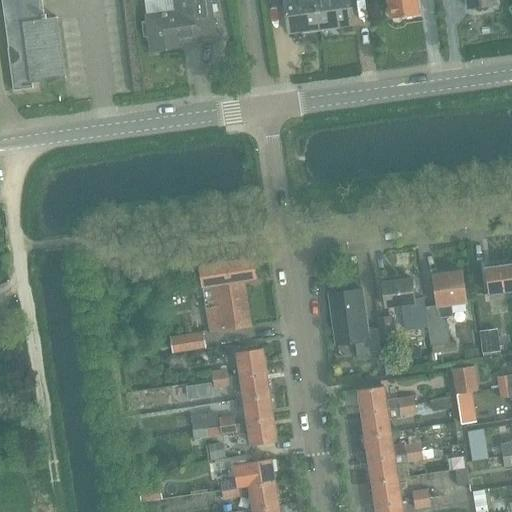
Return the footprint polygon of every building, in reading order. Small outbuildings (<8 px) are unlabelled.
[(2,0),(15,90),(34,87),(33,81),(66,77),(58,17),(47,18),(47,14),(44,14),(42,0),(2,0)] [(143,23),(145,37),(150,36),(152,52),(182,48),(182,43),(216,38),(212,2),(227,0),(229,0),(149,0),(145,1),(148,22),(143,23)] [(320,28),(316,0),(283,0),(288,32),(320,28)] [(348,0),(316,0),(320,28),(352,24),(348,0)] [(389,0),(392,17),(418,14),(416,0),(389,0)] [(467,0),(468,7),(475,6),(476,10),(488,9),(487,4),(496,3),(495,0),(467,0)] [(199,253),(162,259),(163,266),(178,264),(180,274),(194,272),(192,262),(200,260),(199,253)] [(253,256),(199,265),(206,307),(218,306),(222,329),(251,324),(243,279),(256,276),(253,256)] [(511,263),(486,267),(489,293),(511,289),(511,263)] [(438,303),(426,305),(432,353),(457,350),(456,341),(450,341),(447,315),(453,314),(451,301),(466,299),(462,270),(434,273),(438,303)] [(150,273),(142,281),(147,286),(155,279),(150,273)] [(414,300),(415,300),(412,277),(382,281),(385,305),(402,303),(404,314),(416,313),(414,300)] [(377,317),(378,326),(366,328),(361,287),(330,291),(336,343),(355,340),(357,356),(382,353),(380,341),(394,339),(391,315),(377,317)] [(480,348),(480,353),(500,351),(500,345),(497,329),(478,332),(480,348)] [(202,332),(168,337),(171,353),(204,347),(202,332)] [(477,332),(468,333),(469,345),(478,344),(477,332)] [(240,373),(266,369),(263,347),(237,351),(240,373)] [(464,349),(466,360),(478,359),(476,348),(464,349)] [(408,359),(407,353),(404,350),(398,351),(396,355),(397,360),(400,363),(405,362),(408,359)] [(453,366),(457,391),(479,388),(476,363),(453,366)] [(211,371),(212,378),(228,375),(226,369),(211,371)] [(242,384),(244,396),(270,393),(266,369),(240,373),(241,375),(228,377),(228,375),(212,378),(214,388),(242,384)] [(498,376),(499,387),(511,384),(511,376),(511,377),(511,374),(498,376)] [(211,381),(186,385),(188,397),(213,394),(211,381)] [(358,388),(362,414),(387,408),(383,384),(358,388)] [(511,384),(499,387),(501,397),(511,394),(511,384)] [(244,396),(248,421),(274,417),(270,393),(244,396)] [(400,406),(416,403),(414,395),(398,397),(400,406)] [(362,414),(366,437),(391,433),(389,417),(401,416),(401,414),(417,411),(416,403),(400,406),(387,408),(362,414)] [(474,406),(459,409),(461,424),(477,422),(474,406)] [(218,417),(219,426),(235,423),(234,414),(218,417)] [(235,423),(219,426),(192,430),(193,437),(198,441),(201,437),(249,430),(251,444),(277,440),(274,417),(248,421),(235,423)] [(366,437),(369,461),(394,454),(391,433),(366,437)] [(407,452),(423,449),(422,441),(405,444),(407,452)] [(220,442),(206,444),(209,459),(222,457),(220,442)] [(511,443),(500,445),(502,456),(511,454),(511,443)] [(485,446),(470,449),(472,461),(487,458),(485,446)] [(434,448),(423,449),(424,459),(435,457),(434,448)] [(369,461),(373,483),(398,480),(396,465),(408,463),(408,461),(424,459),(423,449),(407,452),(394,454),(369,461)] [(511,454),(502,456),(503,467),(511,465),(511,454)] [(272,457),(233,463),(236,479),(238,488),(250,486),(276,482),(272,457)] [(511,474),(496,478),(499,491),(511,488),(511,474)] [(236,477),(220,479),(220,482),(222,491),(238,488),(236,479),(236,477)] [(373,483),(376,505),(402,501),(398,480),(373,483)] [(254,509),(279,505),(276,482),(250,486),(238,488),(222,491),(223,499),(251,495),(254,509)] [(159,486),(139,489),(141,501),(161,498),(159,486)] [(430,506),(428,489),(412,491),(414,508),(430,506)] [(376,505),(377,511),(403,511),(402,501),(376,505)]
